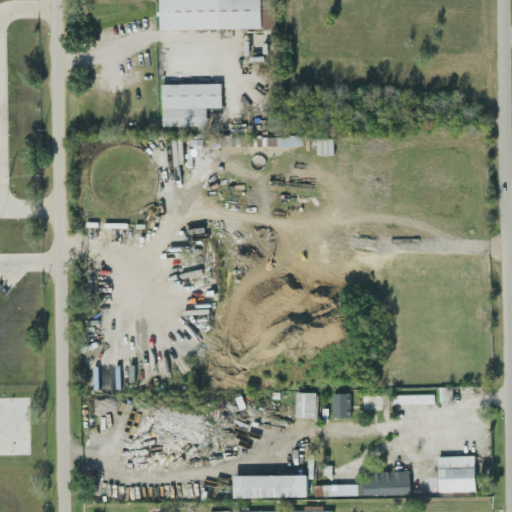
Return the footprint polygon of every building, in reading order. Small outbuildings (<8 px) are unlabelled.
[(159,0),(160,29),(261,27),(260,0),(159,0)] [(220,83),(161,84),(162,126),(206,125),(205,107),(220,107),(220,83)] [(316,392),(292,391),(291,416),(315,416),(316,392)] [(349,392),(331,393),(331,417),(349,417),(349,392)] [(475,495),(474,455),(437,456),(439,497),(475,495)] [(365,471),(365,483),(323,484),(323,495),(409,493),(408,470),(365,471)]
